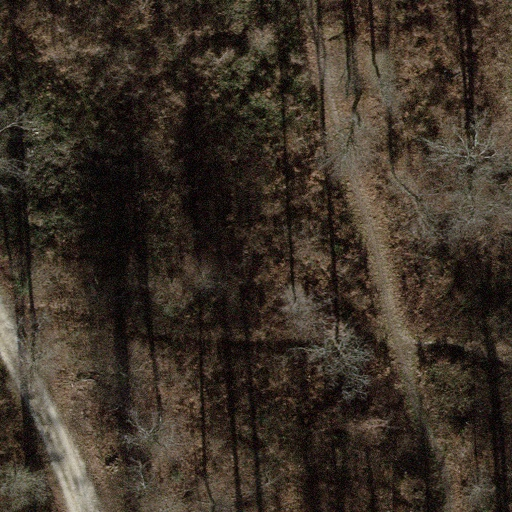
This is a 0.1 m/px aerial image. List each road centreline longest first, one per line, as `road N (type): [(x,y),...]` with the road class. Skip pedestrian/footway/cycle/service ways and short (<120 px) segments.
road 1 (track): [(511,391),(412,345),(0,307)]
road 2 (track): [(0,330),(88,511)]
